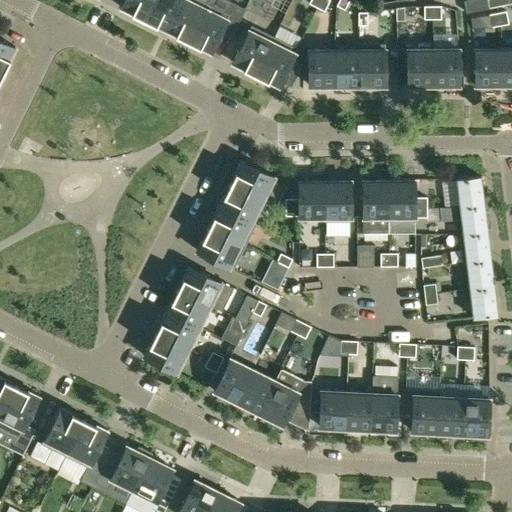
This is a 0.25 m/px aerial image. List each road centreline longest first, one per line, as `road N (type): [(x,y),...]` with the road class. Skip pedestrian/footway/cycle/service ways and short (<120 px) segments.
road 1 (residential): [(511,475),(270,461),(100,376)]
road 2 (residential): [(229,115),(100,376)]
road 3 (residential): [(468,141),(277,131),(229,115)]
road 4 (residential): [(229,115),(62,23)]
road 5 (residential): [(62,23),(0,148)]
